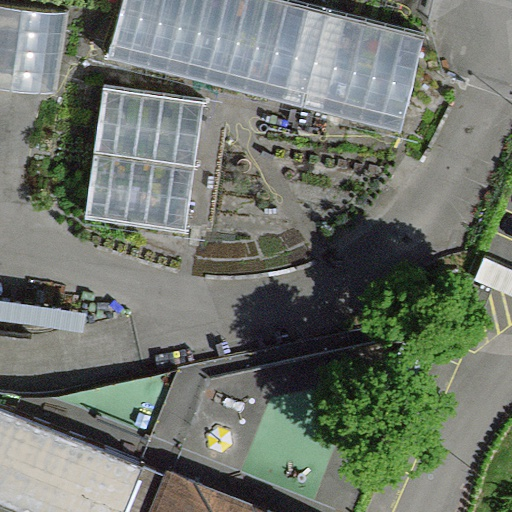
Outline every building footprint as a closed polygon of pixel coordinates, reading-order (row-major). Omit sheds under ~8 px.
[(40,0),(0,0),(0,58),(60,69),(72,5),(40,0)] [(420,118),(442,25),(340,0),(134,0),(123,45),(420,118)] [(112,79),(103,209),(207,216),(216,86),(112,79)] [(0,500),(29,511),(157,511),(171,480),(142,469),(146,460),(0,402),(0,500)] [(274,511),(174,471),(171,480),(157,511),(274,511)]
